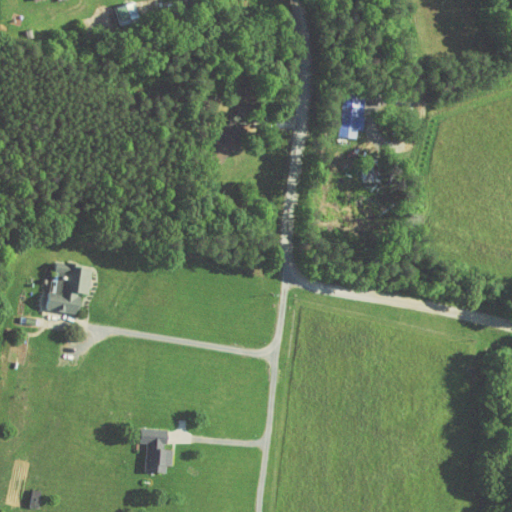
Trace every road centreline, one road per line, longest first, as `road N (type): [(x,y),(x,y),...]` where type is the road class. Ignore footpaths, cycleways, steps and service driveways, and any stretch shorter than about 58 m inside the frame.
road 1 (residential): [(294,0),(303,72),(287,275)]
road 2 (residential): [(287,275),(257,511)]
road 3 (residential): [(287,275),(511,326)]
